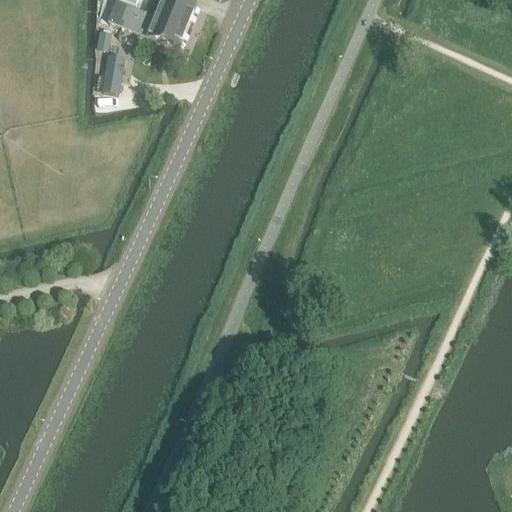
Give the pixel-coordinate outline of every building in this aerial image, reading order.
[(105,0),(136,12),(141,0),(105,0)] [(168,0),(155,0),(148,19),(188,35),(198,12),(168,0)] [(188,35),(148,19),(119,7),(110,29),(141,41),(142,40),(149,43),(148,44),(149,44),(180,57),(188,35)] [(100,38),(97,52),(109,54),(111,40),(100,38)] [(122,83),(126,63),(108,60),(105,80),(122,83)]
